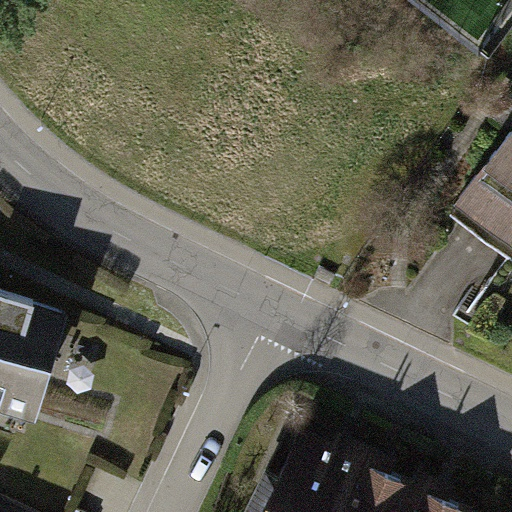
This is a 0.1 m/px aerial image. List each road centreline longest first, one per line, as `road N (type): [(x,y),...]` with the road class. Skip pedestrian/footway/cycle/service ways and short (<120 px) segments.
road 1 (residential): [(269,315),(0,142)]
road 2 (residential): [(511,433),(269,315)]
road 3 (residential): [(177,511),(269,315)]
